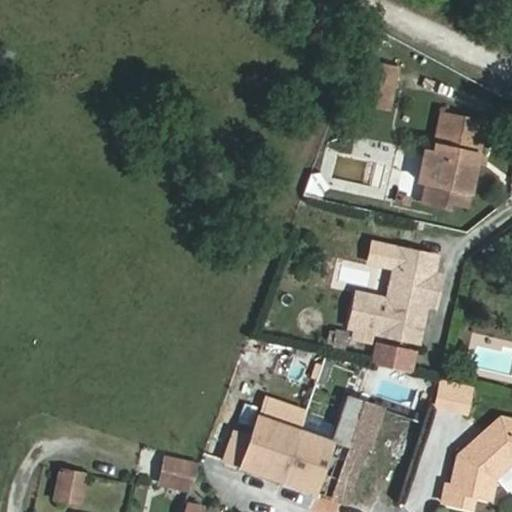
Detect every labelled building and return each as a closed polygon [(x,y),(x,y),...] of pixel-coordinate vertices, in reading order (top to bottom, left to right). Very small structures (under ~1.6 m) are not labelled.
[(362,86),(393,92),(397,70),(366,63),(362,86)] [(389,110),(393,92),(362,86),(358,103),(389,110)] [(466,206),(484,126),(440,115),(431,154),(423,152),(416,181),(426,184),(421,203),(449,209),(450,203),(466,206)] [(432,276),(435,259),(398,251),(384,315),(378,311),(380,300),(356,296),(350,329),(418,342),(426,306),(432,276)] [(438,277),(432,276),(426,306),(432,308),(438,277)] [(331,330),(333,348),(347,346),(346,329),(331,330)] [(377,346),(373,365),(411,374),(415,354),(377,346)] [(453,383),(439,380),(433,403),(448,406),(453,383)] [(458,384),(453,383),(448,406),(463,409),(468,387),(458,384)] [(362,454),(377,410),(347,398),(331,443),(362,454)] [(316,494),(331,443),(257,416),(248,438),(239,467),(316,494)] [(446,485),(442,502),(471,509),(474,496),(490,499),(495,478),(510,462),(511,462),(511,421),(499,419),(476,440),(481,445),(473,452),(469,447),(458,456),(451,486),(446,485)] [(222,461),(239,467),(248,438),(233,432),(222,461)] [(362,454),(331,443),(316,494),(345,504),(362,454)] [(193,492),(198,461),(162,455),(157,486),(193,492)] [(80,507),(86,476),(58,470),(51,501),(80,507)] [(184,511),(202,511),(203,507),(187,503),(184,511)]
